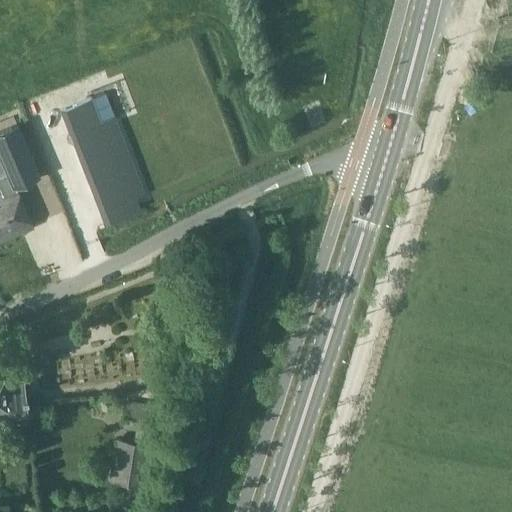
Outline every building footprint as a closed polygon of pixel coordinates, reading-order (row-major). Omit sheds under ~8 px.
[(144,194),(104,92),(60,109),(101,212),(103,217),(127,207),(125,201),(144,194)] [(0,134),(0,149),(8,171),(16,189),(42,176),(22,126),(0,134)] [(0,191),(0,193),(0,192),(0,240),(32,227),(16,189),(8,171),(0,174),(0,191)] [(17,370),(17,368),(0,370),(0,409),(12,408),(13,414),(26,413),(25,406),(27,406),(26,401),(22,369),(17,370)] [(154,408),(126,404),(123,424),(139,426),(137,442),(119,439),(112,478),(124,480),(121,500),(135,502),(138,482),(142,483),(149,443),(145,443),(147,427),(151,428),(154,408)]
